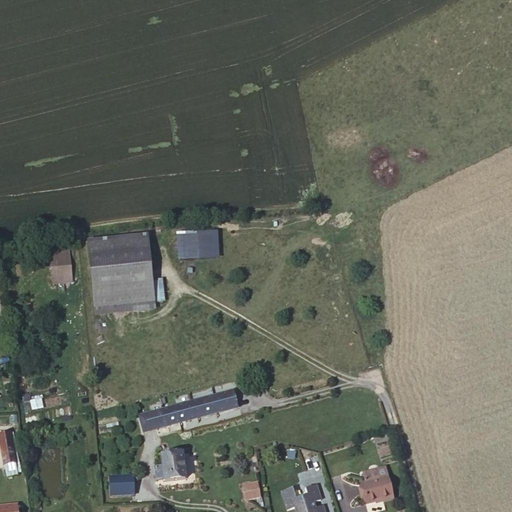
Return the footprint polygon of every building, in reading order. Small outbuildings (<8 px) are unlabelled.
[(219,259),(219,231),(177,231),(177,259),(219,259)] [(95,312),(155,306),(148,236),(88,242),(95,312)] [(52,283),(72,283),(71,247),(51,248),(52,283)] [(237,408),(233,393),(163,410),(166,426),(237,408)] [(0,441),(7,477),(18,474),(10,433),(0,435),(0,441)] [(376,445),(389,440),(386,433),(373,437),(376,445)] [(185,480),(182,455),(162,457),(163,466),(155,467),(156,478),(164,477),(165,482),(185,480)] [(135,495),(135,475),(110,475),(110,495),(135,495)] [(383,502),(393,499),(388,478),(362,484),(367,504),(383,500),(383,502)] [(258,483),(243,486),(245,499),(260,496),(258,483)] [(314,503),(320,501),(316,486),(305,490),(307,497),(296,500),(293,489),(282,492),(288,511),(295,509),(295,511),(323,511),(322,507),(316,509),(314,503)]
